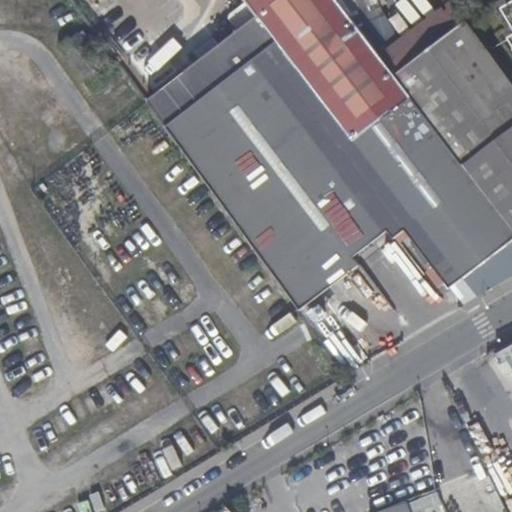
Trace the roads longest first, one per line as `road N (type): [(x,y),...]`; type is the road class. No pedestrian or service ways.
road 1 (residential): [(164,511),(511,304)]
road 2 (unknown): [(210,0),(203,31),(178,43),(138,0)]
